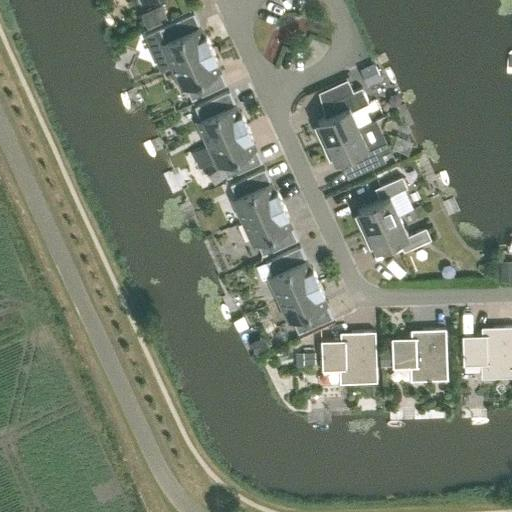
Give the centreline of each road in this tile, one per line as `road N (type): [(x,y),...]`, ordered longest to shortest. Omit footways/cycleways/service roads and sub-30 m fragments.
road 1 (unclassified): [(192,511),(154,460),(0,125)]
road 2 (residential): [(266,97),(350,277),(365,292),(511,293)]
